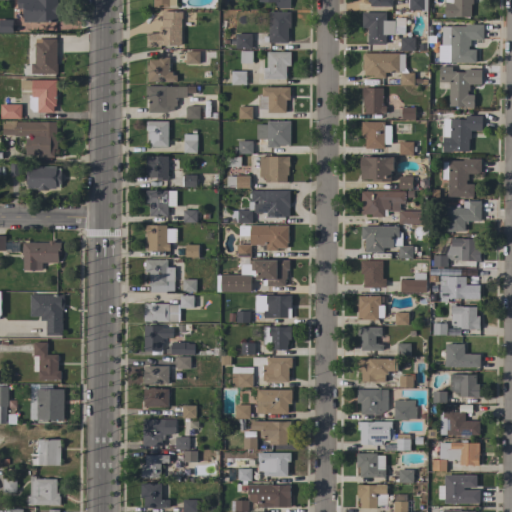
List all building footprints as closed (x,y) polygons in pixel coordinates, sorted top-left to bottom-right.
[(57,0),(57,4),(63,4),(63,15),(57,15),(57,22),(23,22),(23,9),(17,9),(17,0),(57,0)] [(174,0),(151,0),(151,7),(174,8),(174,0)] [(289,0),(289,8),(275,8),(275,2),(258,2),(258,0),(289,0)] [(427,0),(427,11),(420,11),(420,10),(408,10),(408,0),(427,0)] [(472,0),(472,4),(471,4),(470,17),(454,17),(454,18),(444,17),(444,0),(472,0)] [(182,19),(180,19),(180,45),(160,46),(160,47),(146,47),(146,33),(158,33),(158,28),(162,28),(161,12),(182,12),(182,19)] [(290,12),(290,28),(287,28),(287,43),(268,43),(268,42),(263,42),(263,32),(268,32),(268,12),(290,12)] [(394,17),(404,17),(404,26),(394,26),(394,35),(385,35),(385,44),(367,44),(367,28),(362,28),(362,12),(386,13),(386,21),(394,21),(394,17)] [(0,19),(12,20),(12,33),(0,32),(0,19)] [(483,25),(482,40),(470,39),(470,46),(468,46),(468,50),(475,50),(475,63),(449,62),(449,46),(441,45),(441,27),(449,27),(449,26),(465,26),(465,24),(483,25)] [(251,34),(251,49),(235,49),(235,45),(230,45),(230,42),(230,38),(235,38),(235,34),(251,34)] [(414,38),(414,50),(400,50),(400,37),(414,38)] [(56,64),(57,64),(57,74),(30,74),(30,65),(26,65),(26,43),(41,43),(41,39),(56,39),(56,64)] [(199,52),(199,64),(185,64),(185,51),(199,52)] [(251,51),(251,64),(239,64),(239,51),(251,51)] [(290,66),(285,66),(285,79),(263,79),(263,68),(267,68),(267,52),(290,52),(290,66)] [(398,53),(398,72),(384,72),(384,78),(373,78),(373,75),(364,75),(364,70),(363,70),(363,53),(398,53)] [(168,72),(172,72),(172,75),(176,75),(176,82),(146,81),(147,65),(148,65),(148,59),(158,60),(158,57),(169,57),(168,72)] [(451,66),(451,71),(454,71),(464,72),(464,69),(480,70),(480,84),(468,84),(468,90),(467,90),(467,94),(473,94),(473,108),(465,107),(465,106),(448,106),(449,82),(439,82),(439,66),(451,66)] [(246,85),(231,85),(231,71),(246,71),(246,85)] [(413,85),(400,85),(400,73),(404,73),(405,71),(407,71),(407,73),(413,73),(413,85)] [(29,95),(31,95),(31,90),(19,90),(20,80),(56,80),(55,106),(53,106),(53,112),(32,112),(28,107),(29,95)] [(148,112),(148,99),(145,99),(146,86),(186,87),(186,98),(176,97),(176,107),(173,107),(173,109),(171,111),(169,112),(164,113),(148,112)] [(289,87),(289,99),(286,99),(286,108),(285,108),(285,112),(267,112),(267,109),(258,109),(258,94),(261,94),(261,87),(289,87)] [(382,88),(382,106),(385,106),(385,113),(364,113),(364,106),(362,106),(362,97),(361,97),(361,88),(382,88)] [(20,119),(0,118),(0,104),(2,104),(2,97),(13,97),(13,104),(20,104),(20,119)] [(199,106),(199,119),(185,119),(185,108),(186,107),(186,106),(189,106),(199,106)] [(251,106),(251,119),(238,119),(238,106),(251,106)] [(414,107),(414,120),(401,120),(401,118),(400,118),(400,109),(401,109),(401,107),(414,107)] [(481,116),(481,131),(470,131),(470,139),(468,139),(468,151),(452,151),(452,152),(441,152),(442,137),(448,137),(448,134),(449,134),(449,131),(442,131),(443,120),(450,120),(450,119),(465,119),(465,115),(481,116)] [(16,121),(16,122),(55,122),(55,134),(56,134),(56,149),(53,149),(53,157),(39,157),(39,156),(37,156),(37,155),(25,155),(25,136),(14,136),(14,135),(2,135),(2,121),(16,121)] [(167,147),(150,147),(150,140),(147,140),(147,130),(145,130),(145,121),(167,121),(167,147)] [(290,121),(289,145),(279,145),(279,147),(266,147),(266,139),(256,139),(256,124),(266,125),(266,121),(290,121)] [(384,122),(384,125),(391,125),(390,143),(384,143),(383,149),(364,148),(364,135),(360,135),(361,121),(384,122)] [(183,153),(183,134),(196,134),(196,153),(183,153)] [(252,141),(251,154),(237,154),(238,141),(252,141)] [(398,154),(399,142),(412,142),(412,154),(398,154)] [(167,156),(167,158),(178,159),(178,171),(167,171),(167,176),(168,176),(168,179),(167,179),(167,180),(156,180),(156,178),(147,178),(147,173),(145,173),(146,156),(167,156)] [(240,156),(240,166),(225,166),(225,156),(240,156)] [(288,156),(288,165),(288,175),(286,175),(286,182),(264,182),(264,177),(259,177),(259,156),(288,156)] [(393,170),(390,170),(390,181),(375,181),(375,182),(372,182),(372,179),(361,179),(361,170),(360,170),(360,157),(393,157),(393,170)] [(480,159),(480,174),(467,174),(467,180),(465,180),(465,184),(473,184),(472,197),(447,196),(447,179),(441,179),(441,162),(447,162),(447,160),(462,160),(462,158),(480,159)] [(55,167),(55,171),(60,171),(60,184),(55,184),(55,189),(48,188),(48,190),(37,190),(37,188),(26,188),(26,184),(25,184),(25,168),(27,168),(27,166),(55,167)] [(196,175),(196,187),(183,187),(183,175),(196,175)] [(249,188),(235,188),(235,187),(226,187),(226,176),(236,176),(249,175),(249,188)] [(412,177),(411,189),(399,189),(399,177),(412,177)] [(175,191),(175,206),(167,206),(167,216),(149,216),(149,203),(145,203),(145,190),(167,191),(175,191)] [(288,190),(288,216),(285,216),(285,217),(266,217),(266,212),(253,212),(253,209),(248,209),(248,204),(253,204),(253,203),(250,203),(251,190),(288,190)] [(405,191),(404,203),(399,203),(399,211),(424,211),(424,224),(398,224),(398,211),(388,211),(388,210),(387,210),(386,216),(383,216),(383,217),(371,217),(371,214),(360,214),(360,191),(405,191)] [(480,201),(480,221),(467,221),(467,224),(464,224),(464,231),(445,231),(446,208),(463,208),(463,201),(480,201)] [(196,209),(196,223),(182,222),(183,209),(196,209)] [(231,210),(237,211),(237,210),(251,210),(251,223),(230,222),(231,210)] [(166,243),(169,243),(169,250),(148,250),(148,243),(146,243),(146,234),(145,234),(145,225),(166,225),(166,243)] [(249,226),(249,225),(287,226),(287,243),(286,243),(286,248),(277,248),(277,250),(262,250),(262,245),(249,245),(249,236),(238,236),(238,226),(249,226)] [(398,226),(398,231),(399,231),(399,233),(401,233),(401,246),(411,246),(411,258),(398,258),(398,246),(392,246),(392,248),(383,248),(383,252),(364,252),(364,239),(361,239),(361,226),(398,226)] [(476,239),(476,248),(479,248),(479,261),(447,260),(446,267),(432,266),(432,255),(445,255),(449,244),(450,245),(451,238),(476,239)] [(48,242),(48,240),(54,240),(54,242),(61,243),(60,256),(58,256),(58,263),(42,262),(42,270),(22,270),(22,255),(21,255),(21,246),(23,246),(23,242),(48,242)] [(198,245),(198,257),(185,257),(185,245),(198,245)] [(240,275),(240,264),(239,264),(240,257),(236,257),(236,245),(250,245),(250,257),(249,257),(249,264),(250,264),(250,275),(251,275),(250,292),(220,291),(220,275),(240,275)] [(167,260),(167,267),(174,267),(174,291),(166,291),(166,293),(150,292),(150,285),(149,285),(149,272),(145,272),(145,266),(143,266),(143,262),(145,262),(145,260),(167,260)] [(289,260),(288,270),(286,270),(286,279),(284,279),(284,286),(266,286),(266,285),(262,285),(262,280),(255,279),(255,271),(253,271),(253,260),(289,260)] [(382,261),(382,279),(385,279),(385,287),(363,287),(363,274),(360,274),(360,261),(382,261)] [(476,270),(476,276),(429,275),(429,268),(476,270)] [(425,273),(424,280),(426,280),(426,293),(399,292),(400,279),(413,279),(414,273),(425,273)] [(447,276),(465,276),(465,285),(469,285),(469,284),(478,284),(478,285),(479,285),(479,299),(463,299),(463,298),(447,298),(447,302),(439,302),(439,297),(439,285),(439,276),(447,276)] [(196,292),(182,292),(182,280),(196,279),(196,292)] [(63,295),(63,309),(61,309),(61,323),(62,323),(62,329),(61,329),(61,335),(45,335),(45,320),(40,320),(40,316),(30,316),(30,295),(63,295)] [(168,304),(179,305),(179,295),(193,296),(193,308),(179,308),(179,322),(154,322),(154,323),(150,323),(150,321),(143,321),(144,304),(168,304)] [(290,296),(290,308),(287,308),(287,318),(263,318),(263,311),(266,311),(266,304),(265,304),(265,295),(290,296)] [(380,296),(380,305),(384,305),(384,318),(377,317),(377,320),(361,320),(361,318),(357,318),(358,296),(380,296)] [(451,314),(450,314),(450,306),(450,304),(455,304),(455,306),(461,306),(461,307),(475,307),(475,316),(478,316),(478,328),(460,328),(460,327),(456,326),(451,325),(451,314)] [(235,311),(249,311),(249,323),(235,322),(235,311)] [(408,313),(407,325),(394,325),(394,312),(408,313)] [(446,335),(432,335),(432,323),(446,323),(446,335)] [(143,326),(162,326),(161,328),(172,328),(172,338),(166,338),(162,338),(162,344),(161,344),(161,350),(143,350),(143,326)] [(263,327),(290,327),(290,339),(287,339),(287,344),(286,344),(286,349),(271,350),(271,344),(263,344),(263,327)] [(381,327),(381,336),(375,336),(375,343),(378,343),(378,344),(382,344),(382,351),(360,350),(360,336),(357,336),(357,327),(381,327)] [(46,355),(57,355),(57,370),(60,370),(60,380),(38,380),(38,371),(33,371),(33,342),(46,342),(46,355)] [(171,355),(171,342),(172,342),(176,342),(176,343),(188,343),(188,344),(194,344),(194,355),(171,355)] [(254,354),(240,354),(240,343),(254,343),(254,354)] [(409,343),(409,355),(396,355),(396,343),(409,343)] [(445,344),(463,344),(463,354),(479,354),(479,367),(445,367),(445,358),(445,344)] [(190,357),(190,369),(176,369),(176,357),(190,357)] [(291,357),(291,367),(288,367),(288,382),(265,382),(265,381),(262,381),(262,375),(261,375),(261,373),(262,373),(262,369),(261,369),(261,367),(262,367),(262,365),(265,365),(265,360),(266,360),(266,357),(291,357)] [(395,359),(395,360),(397,360),(397,370),(395,370),(395,371),(388,371),(388,374),(384,374),(384,382),(361,381),(361,372),(357,372),(357,359),(369,359),(395,359)] [(168,366),(168,384),(153,384),(153,385),(150,385),(150,384),(143,384),(143,366),(168,366)] [(252,367),(251,387),(230,386),(231,374),(231,367),(252,367)] [(450,382),(450,374),(461,374),(461,375),(475,375),(475,384),(478,384),(478,397),(473,397),(459,397),(459,392),(454,392),(450,389),(450,382)] [(412,387),(399,387),(399,376),(412,376),(412,387)] [(63,420),(35,420),(36,389),(39,389),(39,384),(51,385),(51,389),(63,389),(63,420)] [(167,407),(143,407),(143,389),(167,389),(167,407)] [(291,390),(291,404),(287,404),(287,414),(256,413),(256,390),(291,390)] [(360,414),(360,403),(356,403),(356,390),(387,390),(387,409),(377,415),(360,414)] [(445,403),(431,403),(432,391),(446,391),(445,403)] [(414,400),(414,407),(416,407),(415,419),(408,419),(408,420),(393,420),(393,400),(414,400)] [(195,406),(195,418),(181,418),(182,405),(195,406)] [(249,419),(234,418),(234,405),(249,405),(249,419)] [(439,409),(443,409),(451,409),(451,412),(464,412),(464,421),(479,421),(479,435),(439,434),(439,409)] [(175,420),(175,431),(171,435),(164,435),(164,440),(161,440),(161,446),(142,446),(142,419),(175,420)] [(290,421),(290,434),(286,434),(286,445),(269,445),(269,438),(262,438),(259,438),(259,429),(251,429),(251,421),(290,421)] [(381,444),(381,445),(360,445),(360,430),(357,430),(357,422),(373,422),(373,421),(391,422),(391,430),(393,430),(393,440),(389,439),(389,440),(384,440),(384,442),(382,444),(381,444)] [(396,439),(396,434),(409,434),(408,439),(409,439),(409,450),(396,450),(396,439)] [(188,437),(188,449),(175,449),(175,437),(188,437)] [(255,449),(242,449),(242,437),(255,438),(255,449)] [(60,465),(31,465),(31,452),(28,452),(28,446),(27,446),(27,439),(60,439),(60,465)] [(438,459),(438,442),(461,442),(461,443),(478,443),(478,466),(474,466),(472,466),(472,465),(466,465),(466,466),(464,466),(464,465),(459,465),(459,461),(447,460),(447,459),(438,459)] [(196,462),(183,462),(183,451),(196,451),(196,462)] [(289,453),(289,462),(287,462),(287,476),(265,476),(265,475),(263,475),(263,471),(258,471),(258,461),(257,461),(257,453),(289,453)] [(376,453),(376,455),(384,455),(384,469),(384,478),(360,477),(360,467),(356,467),(356,453),(376,453)] [(158,456),(158,455),(168,455),(168,463),(160,462),(160,478),(141,477),(141,465),(144,465),(145,455),(158,456)] [(445,471),(433,471),(433,472),(426,472),(426,466),(431,466),(431,459),(445,459),(445,471)] [(251,469),(250,481),(237,481),(237,468),(251,469)] [(413,470),(412,483),(398,483),(398,469),(413,470)] [(56,479),(56,481),(57,481),(57,485),(56,485),(56,493),(58,493),(58,496),(59,496),(59,505),(27,505),(27,496),(29,496),(29,476),(35,476),(35,479),(56,479)] [(16,479),(16,492),(2,492),(2,479),(16,479)] [(462,480),(462,490),(479,490),(478,503),(443,503),(443,499),(437,499),(438,486),(444,486),(444,480),(462,480)] [(160,500),(169,500),(169,507),(144,508),(144,497),(140,497),(140,484),(160,483),(160,500)] [(376,506),(376,508),(360,508),(360,503),(359,503),(359,498),(357,498),(357,484),(361,484),(361,485),(375,485),(386,485),(386,494),(387,494),(386,505),(376,506)] [(258,506),(257,504),(247,500),(247,485),(289,485),(289,508),(260,507),(258,506)] [(196,499),(196,511),(182,511),(182,499),(196,499)] [(247,511),(234,511),(230,511),(231,501),(234,501),(234,500),(247,500),(247,511)] [(406,511),(392,511),(393,501),(406,502),(406,511)]
